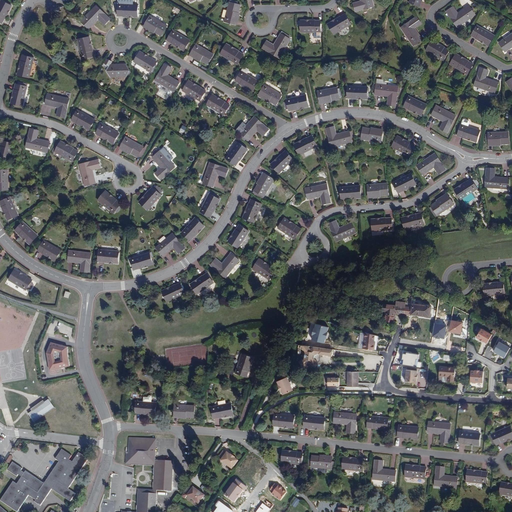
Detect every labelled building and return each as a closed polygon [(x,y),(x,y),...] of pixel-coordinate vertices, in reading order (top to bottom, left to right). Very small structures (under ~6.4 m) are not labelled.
[(1,0),(0,1),(0,22),(1,23),(10,6),(1,0)] [(359,0),(360,1),(353,3),(355,12),(374,7),(371,0),(359,0)] [(224,22),(234,24),(237,14),(238,14),(240,5),(229,3),(224,22)] [(117,4),(117,15),(137,17),(137,6),(133,5),(117,4)] [(96,6),(80,21),(89,29),(98,20),(104,25),(110,19),(96,6)] [(446,12),(457,27),(475,15),(469,6),(458,13),(453,7),(446,12)] [(345,15),(328,25),(333,34),(351,24),(345,15)] [(150,16),(145,25),(154,30),(153,31),(161,36),(167,26),(150,16)] [(400,28),(413,46),(422,39),(415,28),(421,24),(416,17),(400,28)] [(301,21),(301,32),(320,32),(320,21),(301,21)] [(471,36),(489,45),(494,36),(477,26),(471,36)] [(173,31),(167,40),(184,50),(190,41),(173,31)] [(291,37),(283,32),(282,34),(280,33),(274,45),(267,41),(262,48),(279,58),(290,39),(290,38),(291,37)] [(511,33),(499,43),(505,52),(511,47),(511,33)] [(77,40),(82,59),(93,56),(88,37),(77,40)] [(426,50),(443,60),(449,50),(432,40),(426,50)] [(220,54),(237,64),(243,55),(226,44),(220,54)] [(196,45),(191,53),(201,58),(200,60),(208,64),(213,55),(196,45)] [(134,61),(151,71),(156,62),(139,52),(134,61)] [(450,64),(467,74),(473,64),(456,54),(450,64)] [(22,56),(17,74),(28,77),(32,58),(22,56)] [(107,58),(103,66),(108,69),(107,71),(111,77),(115,75),(122,75),(125,77),(129,70),(125,65),(111,65),(112,62),(107,58)] [(164,64),(154,80),(173,92),(179,82),(168,75),(172,68),(164,64)] [(241,71),(236,81),(252,91),(258,81),(247,75),(249,71),(248,69),(243,67),(241,71)] [(480,68),(474,86),(495,93),(498,83),(486,78),(488,70),(480,68)] [(188,81),(183,90),(200,101),(205,91),(188,81)] [(23,86),(24,83),(18,82),(18,84),(16,84),(11,103),(22,105),(27,86),(23,86)] [(376,84),(375,95),(388,97),(388,105),(396,106),(398,92),(400,92),(401,88),(398,87),(398,86),(376,84)] [(264,85),(259,94),(269,99),(268,100),(276,105),(281,95),(264,85)] [(348,87),(347,98),(367,98),(368,87),(348,87)] [(320,101),(320,102),(330,99),(331,100),(339,99),(339,98),(341,97),(340,89),(337,89),(337,88),(318,92),(320,101)] [(48,93),(45,104),(58,108),(56,115),(65,117),(69,98),(48,93)] [(209,95),(207,97),(210,99),(206,104),(223,115),(229,105),(212,95),(211,96),(209,95)] [(287,100),(289,111),(308,106),(306,95),(287,100)] [(409,96),(404,106),(422,115),(426,105),(409,96)] [(41,113),(47,115),(50,106),(43,104),(41,113)] [(436,106),(431,115),(443,122),(439,128),(447,133),(456,116),(436,106)] [(72,120),(89,130),(94,120),(77,110),(76,112),(74,110),(71,116),(73,117),(72,120)] [(254,117),(240,133),(248,140),(257,131),(263,136),(269,129),(254,117)] [(461,125),(458,135),(476,141),(480,131),(468,127),(470,122),(469,121),(464,120),(463,120),(461,125)] [(96,133),(113,143),(118,134),(101,124),(96,133)] [(352,142),(350,132),(336,135),(334,127),(326,129),(331,147),(352,142)] [(30,128),(25,147),(46,153),(49,142),(37,138),(38,131),(30,128)] [(372,130),(372,129),(363,128),(363,129),(361,129),(360,134),(362,134),(361,139),(381,142),(383,132),(372,130)] [(489,143),(499,143),(500,144),(508,144),(508,133),(488,133),(488,138),(486,138),(486,143),(489,143)] [(318,146),(313,136),(295,145),(300,155),(318,146)] [(125,137),(121,146),(130,151),(130,152),(137,157),(138,155),(141,157),(146,149),(143,147),(125,137)] [(409,156),(415,146),(397,137),(392,147),(409,156)] [(2,140),(0,147),(0,160),(8,162),(13,143),(2,140)] [(54,147),(51,152),(54,154),(55,152),(72,161),(78,151),(60,142),(57,148),(54,147)] [(238,143),(226,159),(236,165),(247,149),(238,143)] [(175,167),(160,150),(159,152),(158,151),(157,150),(152,154),(154,156),(152,158),(161,168),(155,173),(161,179),(175,167)] [(279,173),(294,160),(286,151),(271,165),(279,173)] [(446,170),(435,154),(417,166),(423,175),(434,167),(439,174),(446,170)] [(80,164),(85,185),(96,183),(93,170),(100,168),(98,160),(80,164)] [(210,163),(203,183),(213,187),(218,175),(225,177),(228,169),(210,163)] [(495,169),(487,168),(485,187),(507,189),(508,179),(494,177),(495,169)] [(258,183),(259,184),(260,184),(266,174),(264,173),(258,183)] [(260,184),(259,184),(254,191),(252,194),(263,198),(264,197),(274,179),(266,174),(260,184)] [(416,184),(411,174),(393,183),(398,193),(416,184)] [(471,179),(454,190),(461,200),(477,189),(471,179)] [(380,195),(380,196),(388,195),(387,184),(367,186),(368,196),(380,195)] [(323,205),(331,203),(327,185),(306,189),(308,199),(321,197),(323,205)] [(156,186),(154,189),(152,187),(139,202),(148,210),(160,195),(159,194),(162,191),(156,186)] [(361,197),(360,186),(340,188),(341,199),(361,197)] [(98,200),(114,212),(115,211),(116,212),(120,206),(119,205),(120,204),(105,191),(98,200)] [(210,194),(200,211),(210,217),(220,199),(210,194)] [(438,201),(438,202),(439,202),(448,196),(447,194),(438,201)] [(431,206),(431,207),(437,215),(437,216),(454,205),(448,196),(439,202),(438,202),(431,206)] [(0,201),(8,220),(18,215),(10,197),(0,201)] [(254,223),(262,204),(251,199),(243,218),(254,223)] [(405,230),(424,224),(421,214),(402,219),(405,230)] [(196,218),(182,233),(190,240),(204,226),(196,218)] [(393,230),(392,218),(372,220),(373,231),(393,230)] [(295,239),(301,230),(284,219),(278,228),(295,239)] [(336,242),(356,233),(352,223),(340,229),(336,221),(328,224),(336,242)] [(23,222),(15,230),(29,244),(37,236),(23,222)] [(239,248),(249,232),(240,226),(229,242),(239,248)] [(173,233),(156,248),(163,256),(174,248),(178,254),(185,248),(173,233)] [(44,241),(38,250),(55,261),(61,251),(44,241)] [(99,250),(98,261),(118,263),(119,252),(99,250)] [(69,251),(68,262),(81,263),(80,271),(89,272),(91,253),(69,251)] [(149,253),(131,259),(134,269),(153,263),(151,257),(152,257),(151,253),(150,253),(149,253)] [(225,278),(239,260),(231,254),(222,264),(216,260),(211,266),(225,278)] [(269,280),(275,270),(259,259),(253,269),(269,280)] [(32,280),(15,270),(9,280),(26,290),(28,287),(30,289),(33,284),(31,282),(32,280)] [(214,283),(207,274),(191,285),(194,291),(193,292),(196,296),(214,283)] [(503,282),(483,285),(484,295),(482,295),(483,300),(485,299),(484,296),(504,294),(503,282)] [(185,294),(180,283),(163,292),(167,302),(185,294)] [(404,314),(406,307),(406,302),(399,301),(399,306),(396,306),(391,306),(391,312),(395,313),(404,314)] [(412,308),(406,307),(404,314),(404,315),(410,316),(410,313),(411,313),(416,314),(416,315),(430,317),(431,306),(413,303),(412,308)] [(387,312),(385,321),(393,323),(395,313),(391,312),(387,312)] [(463,321),(450,320),(449,332),(462,334),(463,321)] [(447,326),(435,323),(433,336),(445,339),(447,326)] [(329,328),(316,324),(315,329),(314,329),(312,335),(313,335),(312,340),(324,343),(326,339),(327,339),(328,333),(327,333),(329,328)] [(492,333),(481,327),(475,338),(487,344),(492,333)] [(365,332),(360,348),(372,350),(374,344),(373,344),(373,341),(375,335),(365,332)] [(70,347),(52,340),(47,351),(50,370),(70,366),(70,365),(70,363),(70,360),(70,358),(70,355),(70,352),(70,349),(70,347)] [(511,356),(511,347),(497,340),(492,351),(511,360),(511,356)] [(309,347),(302,346),(302,348),(306,354),(306,360),(304,361),(302,361),(300,362),(304,368),(309,365),(311,365),(313,368),(316,368),(319,365),(315,359),(316,355),(318,354),(321,354),(322,355),(324,356),(326,355),(328,355),(329,356),(333,357),(334,350),(315,348),(312,350),(309,347)] [(418,362),(419,354),(403,352),(401,364),(420,367),(421,362),(418,362)] [(253,358),(242,355),(235,374),(246,377),(253,358)] [(448,367),(440,366),(439,376),(448,377),(447,381),(454,382),(454,377),(455,377),(456,369),(448,368),(448,367)] [(417,370),(406,369),(404,382),(416,383),(417,370)] [(483,371),(470,371),(470,384),(482,384),(483,371)] [(357,387),(357,373),(347,373),(347,387),(357,387)] [(339,376),(326,376),(327,386),(339,385),(339,376)] [(293,390),(287,377),(277,381),(279,385),(278,386),(281,391),(282,391),(283,395),(293,390)] [(156,414),(156,403),(152,403),(152,399),(152,397),(151,396),(150,396),(149,397),(148,398),(144,397),(144,402),(136,402),(136,413),(156,414)] [(30,412),(28,413),(29,415),(34,422),(36,421),(53,408),(53,409),(55,407),(51,402),(49,399),(47,400),(30,412)] [(231,404),(211,408),(213,419),(233,415),(231,404)] [(174,405),(174,415),(185,416),(185,417),(194,418),(195,406),(174,405)] [(357,414),(335,412),(334,423),(348,424),(347,433),(355,433),(357,414)] [(505,412),(493,413),(494,420),(506,419),(505,412)] [(294,417),(275,414),(273,426),(293,428),(294,417)] [(325,418),(305,416),(304,427),(324,430),(325,418)] [(388,418),(368,416),(367,428),(387,430),(388,418)] [(451,424),(429,421),(428,432),(441,434),(440,442),(449,443),(451,424)] [(417,439),(419,428),(399,425),(399,427),(396,426),(395,434),(398,435),(398,437),(417,439)] [(511,438),(511,431),(510,427),(492,435),(492,437),(489,438),(492,444),(495,443),(496,446),(511,438)] [(480,434),(460,432),(459,443),(479,445),(480,434)] [(154,460),(155,460),(156,439),(129,437),(129,453),(127,453),(126,464),(131,464),(131,460),(154,461),(154,460)] [(69,489),(89,459),(79,452),(73,462),(70,459),(72,456),(63,449),(56,459),(60,461),(45,483),(26,471),(25,472),(22,470),(23,468),(13,462),(8,470),(18,476),(19,474),(22,477),(17,484),(14,481),(1,500),(18,511),(29,495),(37,500),(35,502),(41,506),(52,489),(71,501),(76,494),(69,489)] [(303,453),(283,451),(282,463),(302,465),(302,464),(303,464),(304,456),(302,456),(303,453)] [(222,452),(218,458),(221,460),(220,461),(231,469),(237,461),(234,459),(234,458),(230,455),(229,455),(226,453),(225,454),(222,452)] [(320,458),(320,457),(312,456),(310,467),(331,469),(332,459),(320,458)] [(363,460),(344,458),(342,469),(362,471),(363,460)] [(174,461),(159,460),(157,490),(172,491),(174,461)] [(383,462),(375,461),(373,480),(395,482),(396,472),(382,470),(383,462)] [(426,468),(406,466),(405,477),(425,479),(426,468)] [(445,468),(436,467),(435,486),(457,488),(458,478),(444,477),(445,468)] [(487,473),(467,471),(466,482),(486,484),(487,473)] [(247,487),(236,479),(224,494),(234,502),(243,491),(244,491),(247,487)] [(288,492),(275,482),(269,490),(273,493),(272,494),(281,501),(288,492)] [(511,484),(502,483),(500,494),(511,496),(511,484)] [(198,491),(198,490),(193,487),(190,485),(182,496),(185,499),(187,496),(199,504),(205,495),(200,492),(199,492),(198,491)] [(156,511),(157,493),(142,492),(140,511),(156,511)] [(296,498),(291,504),(295,508),(300,501),(296,498)] [(268,511),(273,506),(265,500),(256,511),(268,511)] [(233,511),(234,511),(219,501),(216,506),(218,508),(214,511),(233,511)]
